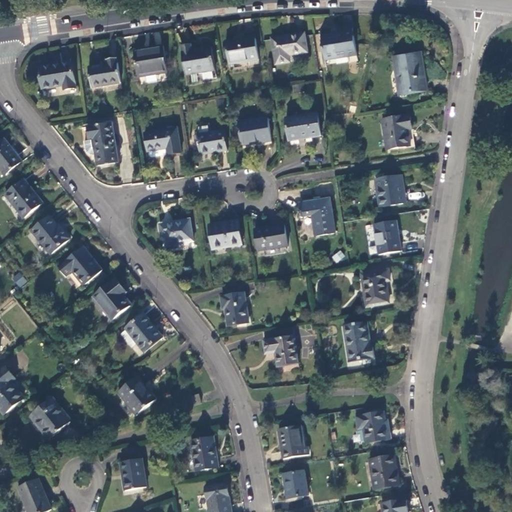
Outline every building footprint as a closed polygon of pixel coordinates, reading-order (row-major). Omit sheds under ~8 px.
[(357,57),(351,26),(343,27),(344,33),(321,37),(325,62),(335,61),(335,58),(347,56),(348,59),(357,57)] [(304,35),(272,39),(275,64),(289,63),(289,56),(306,53),(304,35)] [(258,60),(255,40),(237,42),(236,40),(226,42),(230,65),(258,60)] [(215,71),(211,47),(192,51),(191,45),(181,47),(186,76),(202,73),(212,71),(215,71)] [(167,73),(163,47),(153,48),(154,52),(145,54),(144,50),(133,51),(138,77),(167,73)] [(426,91),(420,55),(394,59),(396,75),(399,75),(401,92),(410,91),(410,94),(426,91)] [(121,83),(117,59),(106,61),(107,65),(88,69),(92,88),(121,83)] [(72,64),(40,69),(43,90),(63,86),(64,91),(76,89),(72,64)] [(213,79),(212,71),(202,73),(203,80),(213,79)] [(317,114),(285,119),(289,142),(320,136),(317,114)] [(410,116),(382,121),(387,151),(411,146),(408,131),(412,130),(410,116)] [(267,119),(238,123),(241,143),(259,141),(259,144),(271,142),(267,119)] [(108,124),(87,128),(89,142),(84,143),(85,150),(87,153),(90,155),(94,156),(95,156),(97,166),(118,163),(115,145),(112,145),(108,124)] [(177,129),(145,133),(147,152),(149,152),(167,149),(168,155),(180,153),(177,129)] [(224,131),(197,136),(200,155),(227,151),(224,131)] [(3,140),(0,142),(0,171),(4,176),(21,162),(3,140)] [(168,155),(167,149),(149,152),(150,156),(152,158),(168,155)] [(402,176),(375,180),(379,209),(403,205),(400,186),(404,186),(402,176)] [(24,181),(5,196),(23,219),(42,204),(24,181)] [(335,234),(330,200),(299,205),(301,217),(312,216),(316,237),(335,234)] [(50,218),(32,232),(51,256),(70,240),(63,231),(62,232),(50,218)] [(193,241),(190,220),(159,224),(161,237),(164,237),(166,249),(178,247),(177,244),(193,241)] [(222,225),(209,227),(212,250),(242,245),(239,221),(222,223),(222,225)] [(397,222),(374,226),(378,255),(401,251),(397,232),(398,232),(397,222)] [(284,226),(255,230),(258,251),(288,246),(284,226)] [(84,248),(58,268),(66,278),(72,273),(83,286),(102,271),(84,248)] [(341,250),(331,256),(336,263),(345,258),(341,250)] [(19,271),(11,278),(19,287),(27,281),(19,271)] [(388,271),(362,276),(367,308),(390,304),(387,282),(390,282),(388,271)] [(116,280),(94,298),(112,320),(129,306),(118,292),(123,289),(116,280)] [(247,324),(244,295),(221,297),(222,309),(225,309),(227,327),(247,324)] [(144,315),(126,329),(127,330),(138,344),(144,352),(162,338),(144,315)] [(367,324),(343,328),(349,364),(375,359),(374,348),(371,348),(367,324)] [(134,347),(138,344),(127,330),(123,334),(123,337),(130,346),(134,347)] [(297,364),(293,337),(263,342),(264,354),(274,353),(277,367),(297,364)] [(6,368),(0,373),(0,410),(4,416),(25,400),(12,383),(15,380),(6,368)] [(138,377),(118,392),(136,415),(156,400),(138,377)] [(201,405),(198,396),(191,398),(194,406),(201,405)] [(54,399),(33,415),(46,431),(44,433),(49,440),(72,423),(54,399)] [(384,410),(356,414),(358,427),(363,427),(365,441),(388,437),(384,410)] [(277,427),(282,456),(308,453),(306,444),(302,444),(299,424),(277,427)] [(217,465),(212,435),(188,439),(193,469),(217,465)] [(394,454),(368,458),(373,488),(399,484),(394,454)] [(144,485),(139,457),(117,461),(121,489),(144,485)] [(309,492),(305,467),(282,470),(286,496),(309,492)] [(48,511),(51,511),(38,479),(16,488),(26,511),(48,511)] [(221,511),(230,511),(225,481),(204,484),(208,511),(221,511)] [(407,511),(405,498),(381,501),(382,511),(407,511)]
